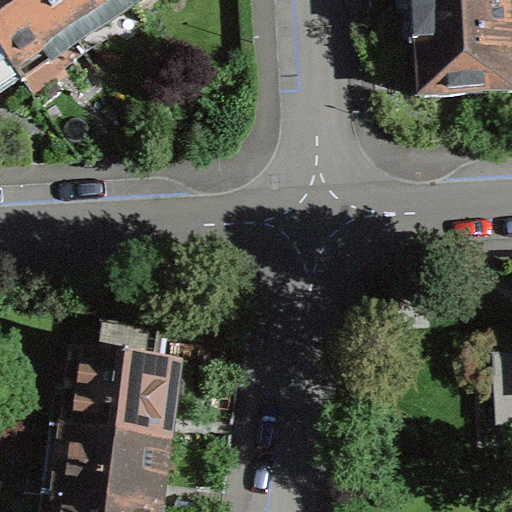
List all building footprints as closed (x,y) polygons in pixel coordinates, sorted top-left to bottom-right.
[(52,61),(78,43),(48,0),(0,0),(0,46),(15,68),(43,49),(52,61)] [(48,0),(78,43),(132,5),(128,0),(48,0)] [(511,0),(410,0),(411,8),(511,2),(511,0)] [(511,2),(411,8),(412,22),(413,45),(417,45),(420,97),(511,91),(511,2)] [(0,90),(21,76),(15,68),(0,46),(0,90)] [(55,396),(51,427),(166,442),(168,426),(170,409),(181,400),(183,385),(175,375),(176,367),(154,364),(158,332),(101,325),(97,357),(75,355),(70,398),(55,396)] [(511,353),(492,355),(496,426),(511,425),(511,353)] [(166,442),(51,427),(43,495),(157,509),(160,490),(166,442)] [(156,511),(157,509),(43,495),(40,511),(156,511)]
